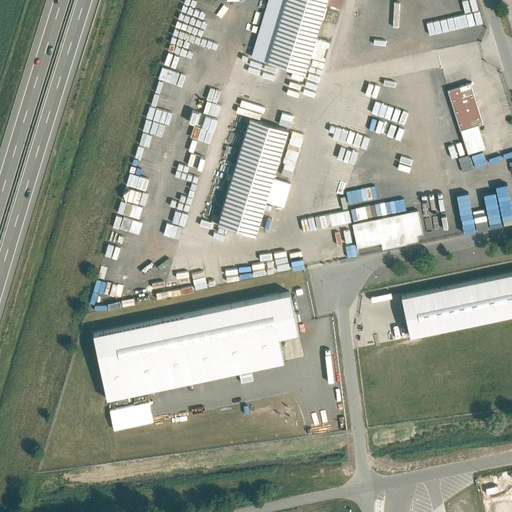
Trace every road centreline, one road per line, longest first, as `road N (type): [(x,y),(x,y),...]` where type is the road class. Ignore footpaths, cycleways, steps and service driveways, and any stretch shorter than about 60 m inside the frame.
road 1 (residential): [(511,228),(338,276),(363,487)]
road 2 (motorway): [(0,276),(84,0)]
road 3 (motorway): [(63,0),(0,204)]
road 4 (residential): [(511,457),(363,487)]
road 5 (residential): [(363,487),(243,511)]
